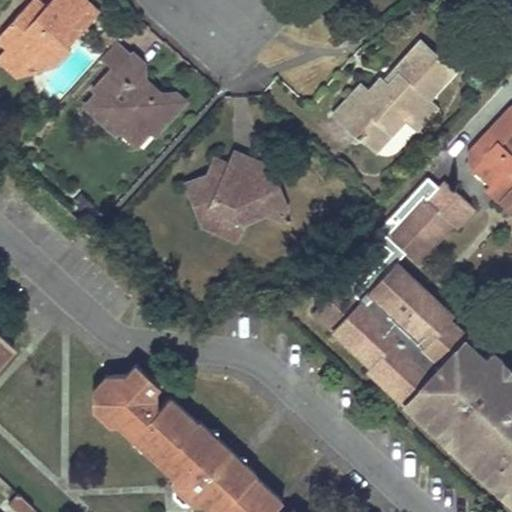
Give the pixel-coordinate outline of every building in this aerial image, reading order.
[(99,12),(85,0),(48,0),(43,6),(39,11),(30,3),(0,35),(0,41),(8,48),(27,66),(52,58),(64,44),(67,46),(99,12)] [(43,6),(36,0),(32,0),(30,3),(39,11),(43,6)] [(360,138),(360,137),(361,136),(376,150),(406,118),(411,124),(431,102),(428,100),(454,72),(423,43),(386,83),(383,80),(370,93),(362,86),(335,115),(360,138)] [(55,67),(70,51),(67,46),(64,44),(52,58),(27,66),(8,48),(0,57),(0,61),(17,78),(55,67)] [(176,92),(161,93),(160,93),(159,92),(158,92),(157,92),(156,92),(155,92),(154,92),(153,92),(152,92),(150,92),(149,92),(148,92),(147,93),(146,93),(145,93),(144,93),(137,86),(145,77),(143,60),(132,51),(114,70),(95,91),(83,104),(113,131),(124,119),(134,129),(142,119),(156,132),(177,109),(176,92)] [(95,91),(114,70),(110,67),(91,87),(95,91)] [(417,129),(437,108),(431,102),(411,124),(417,129)] [(511,109),(470,153),(472,167),(492,185),(487,191),(511,214),(511,379),(499,368),(503,363),(492,353),(485,360),(466,342),(469,338),(451,320),(453,318),(396,264),(369,293),(374,297),(366,306),(356,296),(348,288),(342,284),(314,313),(370,366),(367,369),(444,442),(449,437),(463,451),(459,455),(482,477),(486,473),(498,484),(501,481),(511,491),(511,497),(511,498),(511,497),(511,109)] [(113,131),(136,153),(156,132),(142,119),(134,129),(124,119),(113,131)] [(253,175),(273,169),(238,153),(232,165),(253,175)] [(225,210),(216,228),(236,238),(246,222),(269,212),(282,218),(287,208),(273,169),(253,175),(232,165),(219,158),(213,174),(191,183),(199,204),(206,201),(225,210)] [(454,224),(457,227),(474,208),(445,181),(440,187),(432,196),(428,200),(424,197),(419,203),(411,211),(402,221),(394,229),(388,236),(417,263),(454,224)] [(435,183),(428,191),(432,196),(440,187),(435,183)] [(411,211),(419,203),(414,199),(406,207),(411,211)] [(199,204),(205,224),(216,228),(225,210),(206,201),(199,204)] [(394,229),(402,221),(397,217),(390,225),(394,229)] [(351,285),(348,288),(356,296),(359,293),(351,285)] [(0,361),(12,347),(0,336),(0,361)] [(511,371),(503,363),(499,368),(511,379),(511,371)] [(139,385),(149,374),(139,366),(130,376),(139,385)] [(109,423),(118,423),(128,422),(138,432),(151,444),(145,449),(161,463),(165,457),(176,466),(176,475),(176,485),(176,496),(183,503),(192,502),(204,501),(215,501),(221,507),(215,511),(297,511),(293,507),(288,511),(279,511),(275,511),(272,508),(281,498),(254,472),(256,470),(246,461),(237,462),(233,458),(237,453),(235,451),(217,435),(211,436),(211,429),(200,419),(197,420),(171,395),(161,407),(157,402),(157,389),(161,385),(149,374),(139,385),(130,376),(109,375),(108,390),(95,390),(96,411),(109,423)] [(108,390),(109,375),(106,379),(95,390),(108,390)] [(138,432),(133,437),(145,449),(151,444),(138,432)] [(449,437),(444,442),(459,455),(463,451),(449,437)] [(246,457),(246,452),(244,453),(237,453),(233,458),(237,462),(246,461),(246,457)] [(165,457),(161,463),(176,475),(176,466),(165,457)] [(511,491),(501,481),(498,484),(511,498),(511,497),(511,491)] [(29,511),(33,508),(17,494),(7,504),(15,511),(29,511)] [(215,501),(204,501),(214,511),(215,511),(221,507),(215,501)]
